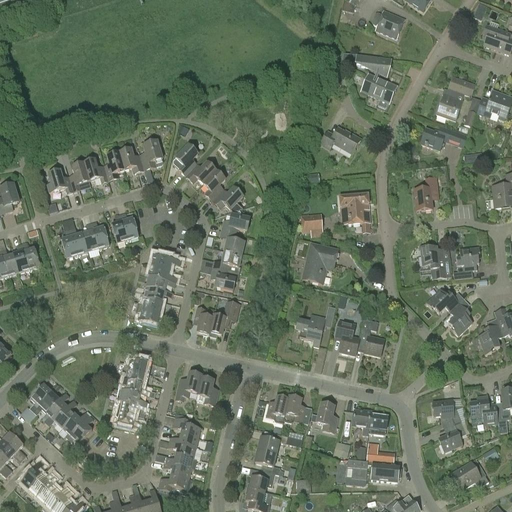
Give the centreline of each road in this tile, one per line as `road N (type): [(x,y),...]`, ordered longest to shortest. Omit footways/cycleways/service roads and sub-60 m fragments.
road 1 (residential): [(176,351),(202,235),(198,219),(157,189),(40,224)]
road 2 (residential): [(46,450),(91,492),(144,478),(176,351)]
road 3 (residential): [(386,233),(383,162),(411,93),(442,47)]
road 4 (unclassified): [(0,400),(37,363),(73,343),(109,338),(176,351)]
road 5 (unclassified): [(398,405),(244,367)]
road 6 (residential): [(218,511),(244,367)]
road 7 (residential): [(445,358),(394,303),(386,233)]
